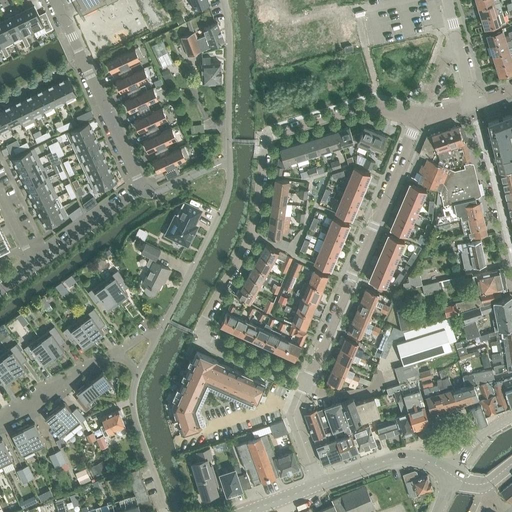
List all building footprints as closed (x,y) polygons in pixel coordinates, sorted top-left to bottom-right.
[(72,0),(80,16),(86,13),(107,3),(112,0),(72,0)] [(189,0),(194,9),(211,3),(209,0),(189,0)] [(496,9),(494,3),(479,8),(482,18),(497,13),(502,11),(501,7),(496,9)] [(0,21),(0,22),(3,21),(13,16),(24,11),(34,6),(37,12),(39,16),(39,15),(45,12),(39,15),(34,5),(0,21)] [(34,6),(24,11),(26,17),(33,31),(43,26),(46,32),(53,28),(46,11),(45,12),(39,15),(39,16),(37,12),(34,6)] [(21,36),(23,42),(27,40),(25,34),(33,31),(26,17),(24,11),(13,16),(16,22),(23,35),(21,36)] [(503,15),(502,11),(497,13),(482,18),(485,27),(500,23),(498,16),(503,15)] [(13,40),(21,36),(23,35),(16,22),(13,16),(3,21),(6,27),(13,40)] [(197,38),(194,32),(190,20),(186,22),(190,30),(183,33),(184,36),(180,37),(187,56),(201,51),(197,38)] [(0,47),(3,52),(7,50),(4,45),(13,40),(6,27),(3,21),(0,22),(0,40),(2,46),(0,47)] [(225,42),(218,23),(203,28),(205,35),(197,38),(201,51),(210,47),(225,42)] [(511,31),(508,33),(509,35),(504,36),(504,34),(502,30),(487,35),(491,45),(506,41),(511,38),(511,31)] [(511,45),(511,38),(506,41),(491,45),(494,55),(509,50),(508,47),(511,45)] [(173,63),(163,41),(152,46),(162,68),(173,63)] [(143,57),(138,46),(133,49),(107,61),(112,71),(119,68),(128,64),(137,59),(138,59),(143,57)] [(511,52),(510,53),(509,50),(494,55),(497,65),(511,60),(511,52)] [(202,83),(221,82),(221,74),(221,70),(221,62),(211,63),(211,57),(202,57),(202,63),(201,63),(202,83)] [(511,60),(497,65),(500,75),(511,71),(511,60)] [(116,81),(121,79),(118,72),(130,67),(133,73),(142,69),(143,69),(142,68),(133,72),(131,66),(126,69),(124,65),(119,68),(112,71),(111,71),(111,72),(119,68),(120,71),(118,72),(120,78),(116,81)] [(130,67),(118,72),(121,79),(133,73),(130,67)] [(133,73),(121,79),(116,81),(121,91),(127,88),(133,86),(136,84),(147,79),(148,78),(144,68),(143,69),(142,69),(133,73)] [(168,70),(162,73),(165,80),(172,77),(168,70)] [(0,110),(3,109),(6,107),(10,106),(13,104),(17,102),(20,101),(24,99),(28,97),(31,95),(35,93),(39,92),(42,90),(46,88),(50,86),(53,85),(57,83),(61,81),(64,79),(68,77),(0,110)] [(61,81),(57,83),(65,101),(77,95),(68,77),(64,79),(61,81)] [(50,86),(46,88),(54,106),(65,101),(57,83),(53,85),(50,86)] [(125,101),(126,101),(130,98),(127,92),(140,87),(142,92),(142,93),(151,89),(151,88),(143,92),(140,86),(134,89),(133,86),(127,88),(121,91),(120,91),(121,92),(129,88),(130,91),(127,92),(130,98),(125,101)] [(140,87),(127,92),(130,98),(142,93),(142,92),(140,87)] [(39,92),(35,93),(44,111),(54,106),(46,88),(42,90),(39,92)] [(142,93),(130,98),(126,101),(130,111),(136,108),(145,104),(156,99),(158,98),(153,88),(151,89),(142,93)] [(28,97),(24,99),(33,116),(44,111),(35,93),(31,95),(28,97)] [(35,120),(33,116),(24,99),(20,101),(17,102),(13,104),(22,122),(21,122),(23,125),(35,120)] [(11,127),(21,122),(22,122),(13,104),(10,106),(6,107),(3,109),(11,127)] [(134,120),(134,121),(135,121),(139,118),(137,112),(149,107),(152,113),(160,109),(161,109),(161,108),(152,112),(149,106),(144,108),(142,105),(136,108),(130,111),(138,108),(140,110),(136,112),(139,118),(134,120)] [(149,107),(137,112),(139,118),(152,113),(149,107)] [(160,109),(152,113),(139,118),(135,121),(140,131),(145,128),(151,125),(154,124),(165,119),(166,119),(167,118),(162,108),(161,109),(160,109)] [(0,132),(11,127),(3,109),(0,110),(0,132)] [(94,116),(91,110),(76,116),(79,123),(94,116)] [(511,113),(506,115),(506,116),(500,118),(495,120),(494,120),(488,122),(488,123),(490,132),(492,139),(497,160),(499,171),(502,171),(511,168),(511,113)] [(71,130),(75,140),(76,141),(93,132),(92,129),(90,126),(89,122),(71,130)] [(106,187),(98,190),(116,182),(89,122),(90,126),(92,129),(93,132),(95,136),(96,139),(98,142),(99,145),(101,148),(102,152),(104,155),(105,158),(107,162),(108,165),(110,168),(111,172),(113,175),(115,178),(116,182),(109,185),(106,187)] [(143,140),(143,141),(144,141),(149,138),(146,132),(158,127),(161,133),(170,129),(170,128),(161,132),(158,126),(153,129),(151,125),(145,128),(140,131),(139,131),(139,132),(148,128),(149,130),(145,132),(148,138),(143,140)] [(361,133),(351,136),(354,142),(358,141),(369,146),(375,131),(363,126),(361,133)] [(452,128),(445,130),(446,133),(447,138),(448,140),(450,145),(450,148),(452,151),(455,165),(461,163),(466,162),(468,162),(470,161),(466,142),(464,143),(463,141),(465,139),(461,129),(459,128),(458,126),(454,127),(452,128)] [(158,127),(146,132),(149,138),(161,133),(158,127)] [(349,127),(337,131),(342,146),(354,142),(351,136),(349,127)] [(170,129),(161,133),(149,138),(144,141),(149,151),(155,148),(161,145),(163,144),(174,139),(175,139),(176,138),(171,128),(170,129)] [(429,153),(427,158),(448,166),(455,165),(452,151),(450,148),(450,145),(448,140),(447,138),(446,133),(445,130),(432,134),(427,137),(422,150),(429,153)] [(337,131),(326,134),(331,149),(342,146),(337,131)] [(386,136),(375,131),(369,146),(380,151),(386,136)] [(72,142),(76,152),(80,150),(98,142),(96,139),(95,136),(93,132),(76,141),(75,140),(72,142)] [(326,134),(314,138),(319,153),(331,149),(326,134)] [(314,138),(303,141),(308,157),(319,153),(314,138)] [(303,141),(291,145),(296,160),(308,157),(303,141)] [(76,152),(81,162),(85,160),(102,152),(101,148),(99,145),(98,142),(80,150),(76,152)] [(16,153),(23,150),(20,145),(13,149),(16,153)] [(152,160),(153,161),(153,160),(158,158),(155,152),(167,147),(170,153),(179,149),(179,148),(170,152),(167,146),(163,148),(161,145),(155,148),(149,151),(148,151),(148,152),(157,147),(159,150),(154,152),(157,158),(152,160)] [(284,164),(296,160),(291,145),(280,149),(284,164)] [(184,146),(153,160),(158,171),(166,167),(168,171),(164,172),(167,179),(179,173),(176,167),(172,169),(171,165),(189,156),(184,146)] [(167,147),(155,152),(158,158),(170,153),(167,147)] [(16,165),(18,168),(35,160),(39,158),(34,148),(30,149),(12,158),(14,162),(16,165)] [(81,162),(85,172),(89,170),(97,166),(107,162),(105,158),(104,155),(102,152),(85,160),(81,162)] [(12,158),(46,227),(64,219),(64,218),(56,222),(53,223),(46,227),(44,223),(43,220),(41,217),(40,213),(38,210),(36,207),(35,204),(33,201),(32,197),(30,194),(29,191),(27,188),(25,184),(24,181),(22,178),(21,175),(19,172),(18,168),(16,165),(14,162),(12,158)] [(44,168),(39,158),(35,160),(18,168),(19,172),(21,175),(22,178),(40,169),(40,170),(44,168)] [(471,162),(470,161),(468,162),(466,162),(461,163),(455,165),(448,166),(427,158),(424,166),(421,165),(418,171),(420,172),(421,173),(418,180),(420,181),(438,189),(440,190),(444,205),(454,202),(474,198),(477,197),(478,197),(470,163),(471,162)] [(85,172),(90,181),(93,180),(111,172),(110,168),(108,165),(107,162),(97,166),(89,170),(85,172)] [(355,167),(351,177),(366,184),(370,173),(355,167)] [(44,178),(40,170),(40,169),(22,178),(24,181),(25,184),(27,188),(45,179),(44,178)] [(500,174),(502,183),(511,180),(511,171),(503,173),(500,174)] [(113,175),(111,172),(93,180),(90,181),(95,192),(98,190),(106,187),(109,185),(116,182),(115,178),(113,175)] [(511,225),(511,224),(510,216),(508,208),(506,199),(504,191),(502,183),(500,174),(511,225)] [(48,177),(44,178),(45,179),(27,188),(29,191),(30,194),(32,197),(49,189),(53,187),(48,177)] [(351,177),(346,188),(362,194),(366,184),(351,177)] [(275,179),(274,190),(288,192),(289,181),(275,179)] [(511,180),(502,183),(504,191),(511,189),(511,180)] [(410,184),(405,195),(421,202),(426,191),(426,190),(410,184)] [(58,197),(53,187),(49,189),(32,197),(33,201),(35,204),(36,207),(54,198),(54,199),(58,197)] [(346,188),(342,198),(357,205),(362,194),(346,188)] [(274,190),(272,202),(286,204),(288,192),(274,190)] [(405,195),(400,206),(417,213),(421,202),(405,195)] [(98,203),(93,196),(83,204),(86,211),(98,203)] [(191,196),(188,201),(194,204),(197,199),(191,196)] [(480,202),(478,197),(477,197),(474,198),(454,202),(444,205),(441,206),(443,213),(437,214),(436,225),(442,224),(450,222),(456,220),(462,219),(467,217),(481,214),(483,214),(480,202)] [(58,207),(54,199),(54,198),(36,207),(38,210),(40,213),(41,217),(59,208),(58,207)] [(342,198),(338,209),(353,215),(357,205),(342,198)] [(272,202),(270,213),(284,215),(286,204),(272,202)] [(172,231),(169,236),(188,245),(193,235),(189,233),(201,211),(186,203),(179,217),(176,216),(171,225),(174,227),(172,231)] [(62,206),(58,207),(59,208),(41,217),(43,220),(44,223),(46,227),(53,223),(56,222),(64,218),(67,217),(62,206)] [(84,213),(80,206),(68,214),(73,221),(84,213)] [(400,206),(396,217),(412,224),(417,213),(400,206)] [(270,213),(269,225),(283,227),(289,227),(290,216),(284,215),(270,213)] [(486,226),(483,214),(481,214),(467,217),(462,219),(456,220),(457,224),(463,223),(463,224),(469,223),(470,229),(468,229),(470,238),(472,237),(480,235),(487,234),(485,226),(486,226)] [(396,217),(391,229),(407,236),(412,224),(396,217)] [(333,220),(328,231),(344,237),(348,226),(333,220)] [(281,238),(282,232),(288,233),(289,227),(283,227),(269,225),(267,236),(274,237),(273,241),(286,247),(289,242),(281,238)] [(147,235),(139,230),(136,236),(145,240),(147,235)] [(328,231),(324,241),(339,247),(344,237),(328,231)] [(130,234),(127,240),(130,242),(134,241),(136,237),(130,234)] [(388,235),(384,246),(400,253),(405,241),(388,235)] [(10,247),(5,236),(5,237),(0,238),(0,251),(10,247)] [(463,248),(463,250),(467,249),(468,253),(470,253),(471,255),(483,252),(481,240),(466,243),(463,244),(464,248),(463,248)] [(324,241),(320,251),(335,258),(339,247),(324,241)] [(437,241),(429,243),(431,249),(438,248),(437,241)] [(146,242),(141,252),(155,259),(160,249),(146,242)] [(266,244),(260,255),(273,262),(275,257),(284,261),(281,266),(288,269),(293,258),(281,253),(279,251),(266,244)] [(384,246),(379,257),(395,264),(400,253),(384,246)] [(486,264),(483,252),(471,255),(470,253),(468,253),(467,249),(463,250),(461,251),(465,269),(471,268),(486,264)] [(335,258),(320,251),(315,262),(331,268),(335,258)] [(260,255),(254,265),(267,272),(273,262),(260,255)] [(151,267),(143,283),(147,285),(145,290),(146,292),(147,294),(149,295),(152,295),(154,295),(157,290),(158,290),(164,279),(166,280),(171,270),(153,261),(155,259),(150,257),(146,263),(147,266),(151,267)] [(379,257),(374,268),(390,275),(395,264),(379,257)] [(289,275),(296,278),(298,272),(302,264),(295,261),(289,275)] [(254,265),(248,275),(261,282),(265,276),(268,278),(270,274),(267,272),(254,265)] [(374,268),(369,280),(385,287),(390,275),(374,268)] [(314,269),(308,283),(322,288),(328,275),(314,269)] [(113,273),(103,281),(117,301),(118,303),(123,299),(122,298),(127,294),(124,289),(129,286),(118,270),(113,274),(113,273)] [(447,317),(461,312),(477,307),(494,301),(502,298),(500,290),(503,290),(504,289),(502,279),(499,270),(498,270),(472,276),(473,278),(469,279),(471,288),(475,287),(477,295),(475,295),(475,298),(455,302),(456,304),(445,306),(447,317)] [(422,284),(422,285),(422,284),(420,274),(408,276),(409,282),(403,283),(404,288),(422,284)] [(248,275),(243,285),(256,292),(261,282),(248,275)] [(291,291),(296,278),(289,275),(284,288),(291,291)] [(453,284),(465,281),(464,277),(464,275),(451,278),(453,284)] [(451,278),(439,281),(440,287),(453,284),(451,278)] [(114,306),(118,303),(117,301),(103,281),(93,288),(88,292),(96,303),(101,299),(107,308),(112,305),(114,306)] [(308,283),(304,281),(302,286),(297,289),(296,293),(303,296),(316,302),(322,288),(308,283)] [(439,281),(422,284),(422,285),(424,294),(441,290),(440,287),(439,281)] [(56,286),(63,295),(68,291),(62,282),(61,282),(56,286)] [(250,303),(256,292),(243,285),(237,295),(250,303)] [(366,289),(361,299),(375,305),(379,294),(366,289)] [(288,298),(281,295),(279,302),(285,305),(288,298)] [(495,308),(497,317),(511,312),(511,295),(502,299),(502,298),(494,301),(477,307),(461,312),(464,322),(475,319),(483,317),(482,312),(495,308)] [(303,296),(297,310),(311,315),(316,302),(303,296)] [(50,305),(44,297),(39,300),(45,309),(50,305)] [(358,306),(357,310),(370,315),(375,305),(361,299),(360,302),(358,306)] [(273,305),(267,302),(263,309),(270,312),(273,305)] [(221,325),(231,330),(238,317),(240,311),(235,309),(236,307),(230,305),(227,312),(221,325)] [(305,329),(311,315),(297,310),(286,305),(284,310),(295,314),(291,323),(305,329)] [(25,317),(31,312),(28,308),(22,312),(25,317)] [(410,328),(411,328),(406,308),(397,311),(401,329),(401,330),(404,330),(410,328)] [(89,312),(79,319),(93,340),(94,341),(99,337),(98,336),(103,332),(100,328),(105,324),(94,309),(89,312)] [(357,310),(352,321),(366,326),(370,315),(357,310)] [(497,318),(499,330),(511,325),(511,312),(497,317),(497,318)] [(231,330),(242,335),(249,322),(238,317),(231,330)] [(404,365),(395,367),(398,378),(400,384),(407,406),(414,427),(430,422),(428,414),(425,406),(423,400),(416,378),(419,378),(420,377),(419,372),(416,360),(452,350),(449,343),(456,340),(449,317),(411,329),(403,331),(404,335),(406,340),(397,342),(404,365)] [(90,344),(94,341),(93,340),(79,319),(68,326),(69,327),(64,330),(72,341),(77,338),(83,347),(88,343),(90,344)] [(480,335),(475,319),(464,322),(461,323),(467,339),(480,335)] [(361,337),(366,326),(352,321),(351,324),(349,328),(348,331),(361,337)] [(242,335),(253,340),(259,327),(249,322),(242,335)] [(496,335),(497,337),(511,332),(511,325),(499,330),(496,331),(489,333),(489,336),(496,335)] [(49,329),(39,336),(54,357),(55,358),(60,355),(59,353),(64,350),(61,345),(66,342),(54,326),(49,329)] [(393,326),(387,340),(393,338),(404,335),(403,331),(411,329),(410,328),(404,330),(401,330),(401,329),(393,326)] [(253,340),(263,345),(269,332),(259,327),(253,340)] [(295,343),(290,341),(284,355),(295,360),(301,346),(307,333),(297,328),(294,335),(299,337),(295,343)] [(263,345),(273,350),(280,336),(269,332),(263,345)] [(491,345),(496,344),(498,343),(511,339),(511,332),(497,337),(497,340),(491,342),(491,345)] [(50,362),(55,358),(54,357),(39,336),(29,344),(25,347),(33,358),(37,355),(44,364),(49,360),(50,362)] [(273,350),(284,355),(290,341),(280,336),(273,350)] [(345,338),(340,349),(354,354),(367,360),(370,354),(357,348),(359,343),(345,338)] [(498,351),(499,350),(511,346),(511,339),(498,343),(496,344),(498,351)] [(11,347),(1,355),(15,375),(16,376),(21,373),(20,371),(25,368),(22,363),(27,360),(15,344),(11,348),(11,347)] [(492,359),(500,357),(511,353),(511,346),(499,350),(500,352),(492,354),(492,359)] [(465,347),(463,348),(457,349),(459,355),(467,353),(465,347)] [(366,364),(367,360),(354,354),(340,349),(336,359),(350,365),(352,361),(359,364),(360,361),(366,364)] [(175,399),(172,406),(176,418),(179,417),(181,422),(178,423),(181,433),(202,426),(201,425),(196,407),(207,381),(255,403),(256,403),(260,396),(258,395),(261,390),(262,391),(265,383),(216,361),(217,360),(197,351),(186,375),(189,376),(187,381),(184,379),(180,389),(183,390),(181,395),(178,393),(177,395),(180,396),(178,401),(175,399)] [(501,361),(501,364),(511,361),(511,353),(500,357),(492,359),(492,362),(501,361)] [(11,380),(16,376),(15,375),(1,355),(0,355),(0,375),(5,382),(10,379),(11,380)] [(336,359),(332,370),(345,376),(350,365),(336,359)] [(511,361),(501,364),(502,369),(500,369),(499,365),(494,366),(495,373),(503,371),(511,368),(511,361)] [(430,369),(419,372),(420,377),(421,381),(424,380),(432,378),(430,369)] [(493,369),(463,377),(465,387),(474,385),(476,385),(494,380),(495,380),(493,369)] [(341,386),(345,376),(332,370),(327,380),(326,384),(334,387),(335,384),(341,386)] [(111,381),(113,379),(112,377),(111,375),(108,374),(106,375),(103,372),(85,386),(84,385),(78,389),(79,391),(78,392),(81,396),(77,400),(86,411),(91,407),(87,402),(112,382),(111,381)] [(355,389),(358,381),(352,378),(348,386),(355,389)] [(442,380),(437,381),(438,384),(439,388),(445,409),(452,407),(447,390),(449,390),(446,380),(450,379),(449,378),(442,380)] [(511,378),(502,381),(505,390),(511,387),(511,378)] [(450,379),(446,380),(449,390),(447,390),(452,407),(458,405),(468,402),(469,402),(477,424),(488,421),(480,398),(476,385),(474,385),(465,387),(462,387),(455,388),(450,379)] [(494,380),(476,385),(480,398),(486,416),(511,407),(511,406),(508,398),(505,390),(502,381),(495,384),(494,380)] [(432,382),(429,383),(432,395),(434,395),(439,411),(445,409),(439,388),(438,384),(433,386),(432,382)] [(424,384),(423,385),(423,388),(425,395),(430,413),(439,411),(434,395),(432,395),(429,383),(424,384)] [(400,384),(386,388),(388,394),(394,392),(397,401),(398,401),(402,415),(396,416),(396,418),(400,432),(401,431),(402,435),(416,431),(414,428),(414,427),(407,406),(400,384)] [(374,397),(355,403),(362,422),(364,421),(380,415),(374,397)] [(342,402),(351,426),(362,422),(355,403),(353,398),(342,402)] [(335,437),(335,438),(336,438),(337,440),(338,440),(343,456),(358,451),(351,431),(350,429),(349,427),(341,402),(325,408),(331,424),(335,437)] [(59,405),(54,409),(55,410),(71,430),(81,422),(85,418),(77,407),(72,411),(65,403),(60,407),(59,405)] [(322,427),(331,424),(325,408),(317,411),(317,409),(307,413),(307,414),(309,419),(307,420),(314,438),(325,434),(322,427)] [(62,438),(71,430),(55,410),(54,409),(50,413),(51,414),(46,418),(53,427),(52,428),(53,427),(62,438)] [(124,427),(126,426),(122,417),(123,415),(121,410),(118,410),(118,409),(106,415),(102,417),(105,423),(100,425),(105,435),(113,432),(116,430),(116,432),(117,434),(119,435),(121,435),(124,433),(125,432),(126,430),(125,428),(124,427)] [(396,418),(376,425),(381,438),(400,432),(396,418)] [(284,421),(270,426),(272,432),(286,427),(284,421)] [(366,427),(364,421),(362,422),(351,426),(349,427),(350,429),(351,431),(358,451),(377,444),(370,425),(366,427)] [(28,424),(23,427),(23,428),(34,451),(46,446),(40,433),(41,433),(40,433),(35,423),(29,426),(28,424)] [(23,456),(34,451),(23,428),(23,427),(17,429),(18,431),(12,433),(23,456)] [(92,434),(86,436),(89,442),(94,440),(92,434)] [(280,476),(281,475),(280,474),(274,457),(275,457),(267,434),(260,436),(248,441),(248,440),(243,442),(236,445),(245,469),(248,468),(254,484),(258,483),(262,481),(262,482),(266,481),(268,480),(275,477),(280,475),(280,476)] [(323,463),(343,456),(338,440),(337,440),(336,438),(335,438),(327,441),(325,434),(314,438),(316,445),(323,463)] [(108,446),(103,436),(97,438),(102,449),(108,446)] [(0,462),(2,466),(13,461),(7,449),(8,448),(7,449),(2,438),(0,439),(0,462)] [(192,463),(197,480),(213,475),(215,475),(213,469),(211,470),(208,458),(212,457),(209,449),(197,452),(199,461),(192,463)] [(60,450),(55,452),(61,465),(66,462),(60,450)] [(293,451),(275,457),(274,457),(280,474),(281,475),(281,476),(283,475),(289,472),(289,473),(292,472),(292,471),(298,469),(298,470),(300,469),(299,467),(293,451)] [(56,467),(61,465),(55,452),(50,455),(56,467)] [(107,469),(103,461),(94,465),(99,474),(107,469)] [(237,461),(233,463),(235,469),(237,475),(241,474),(237,461)] [(66,462),(61,465),(64,471),(69,468),(66,462)] [(28,465),(22,468),(29,480),(34,478),(28,465)] [(23,483),(29,480),(22,468),(17,470),(23,483)] [(79,481),(89,477),(85,468),(75,473),(79,481)] [(128,472),(130,478),(142,474),(140,468),(128,472)] [(235,469),(220,474),(223,484),(227,495),(242,490),(242,489),(237,475),(235,469)] [(432,490),(433,489),(430,481),(428,475),(419,477),(417,472),(414,470),(403,474),(404,478),(410,497),(418,494),(422,493),(428,491),(432,490)] [(241,474),(237,475),(242,489),(248,487),(251,486),(246,472),(241,474)] [(130,478),(132,484),(144,480),(142,474),(130,478)] [(217,480),(215,475),(213,475),(197,480),(202,498),(218,493),(215,481),(217,480)] [(132,484),(133,489),(146,485),(144,480),(132,484)] [(133,489),(135,495),(142,493),(147,491),(146,485),(133,489)] [(365,485),(342,495),(349,511),(366,511),(375,508),(365,485)] [(149,496),(147,491),(142,493),(135,495),(137,500),(149,496)] [(43,492),(36,495),(40,502),(46,499),(43,492)] [(141,511),(139,506),(138,503),(137,500),(135,495),(130,496),(133,504),(126,507),(128,511),(141,511)] [(151,502),(149,496),(137,500),(138,503),(139,506),(151,502)] [(122,508),(115,510),(115,511),(128,511),(126,507),(124,498),(119,500),(122,508)] [(322,503),(319,499),(313,503),(317,507),(322,503)] [(58,502),(55,502),(58,511),(67,511),(63,500),(58,502)] [(153,507),(151,502),(139,506),(141,511),(153,507)]
